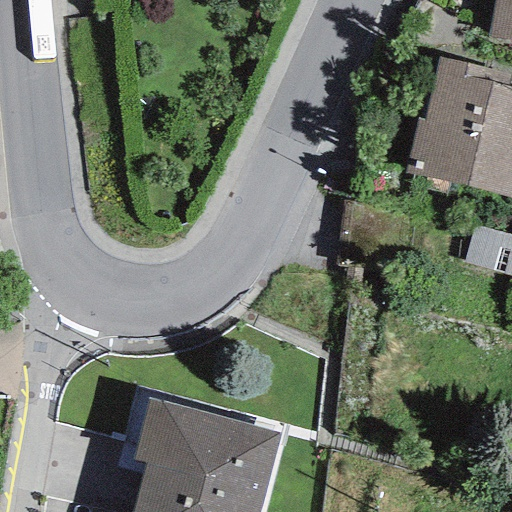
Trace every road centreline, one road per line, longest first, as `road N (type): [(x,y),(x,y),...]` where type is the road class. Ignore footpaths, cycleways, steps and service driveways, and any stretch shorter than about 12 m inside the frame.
road 1 (tertiary): [(352,0),(232,251),(210,277),(181,293),(137,297),(72,280)]
road 2 (tertiary): [(72,280),(43,221),(19,0)]
road 3 (residential): [(16,511),(49,348),(72,280)]
